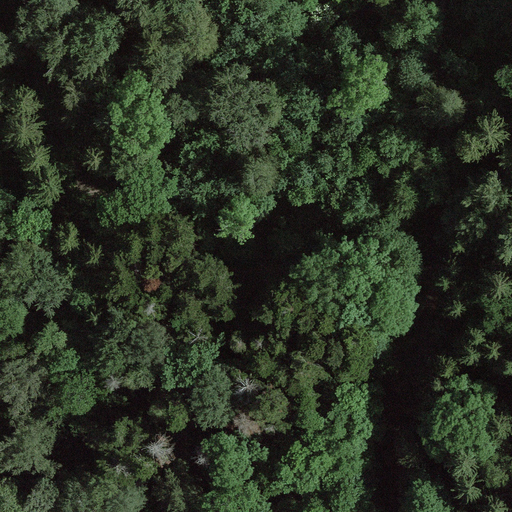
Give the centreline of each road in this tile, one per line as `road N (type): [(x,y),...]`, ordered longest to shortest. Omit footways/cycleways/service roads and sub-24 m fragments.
road 1 (track): [(31,0),(43,105),(65,158),(122,196),(197,176),(287,99),(372,0)]
road 2 (track): [(398,511),(429,310),(435,0)]
